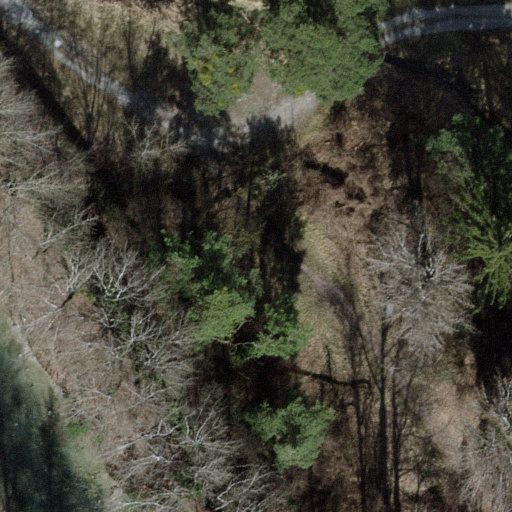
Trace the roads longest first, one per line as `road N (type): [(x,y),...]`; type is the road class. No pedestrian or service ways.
road 1 (track): [(206,153),(449,511)]
road 2 (track): [(511,28),(422,38),(321,89),(270,140),(206,153)]
road 3 (track): [(7,0),(25,29),(206,153)]
